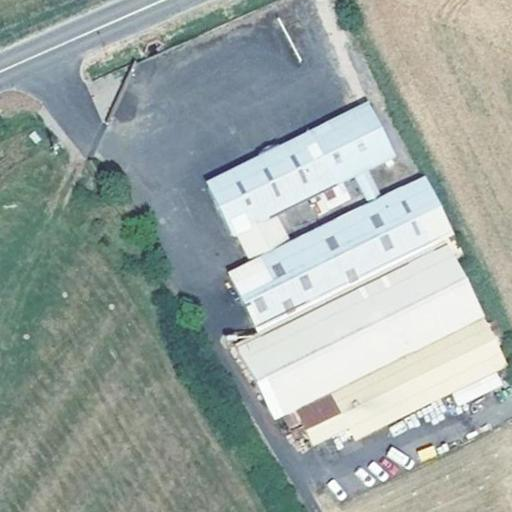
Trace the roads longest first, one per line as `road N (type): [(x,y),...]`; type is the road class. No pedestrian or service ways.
road 1 (track): [(27,59),(292,511)]
road 2 (primary): [(164,0),(0,71)]
